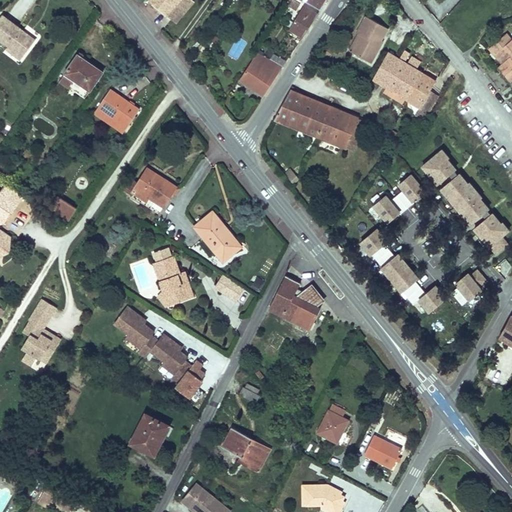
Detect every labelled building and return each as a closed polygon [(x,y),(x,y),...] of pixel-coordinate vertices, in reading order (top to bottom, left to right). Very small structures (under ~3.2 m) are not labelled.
[(151,0),(178,22),(195,2),(193,0),(151,0)] [(292,0),(288,7),(296,12),(304,0),(292,0)] [(308,0),(308,1),(322,9),(327,0),(308,0)] [(306,5),(291,29),(304,37),(319,13),(306,5)] [(23,57),(37,39),(3,14),(0,18),(0,40),(9,47),(23,57)] [(365,38),(358,57),(376,65),(385,44),(384,43),(390,29),(366,19),(359,36),(365,38)] [(359,36),(352,54),(358,57),(365,38),(359,36)] [(237,38),(229,54),(238,59),(246,42),(237,38)] [(505,68),(503,69),(501,71),(508,80),(506,82),(511,88),(511,87),(511,45),(507,40),(490,54),(496,62),(498,60),(505,68)] [(417,44),(406,61),(409,63),(394,85),(430,109),(446,86),(414,65),(424,49),(417,44)] [(23,57),(9,47),(7,50),(21,60),(23,57)] [(260,52),(241,81),(265,96),(283,66),(271,59),(260,52)] [(92,92),(106,71),(79,53),(61,82),(70,88),(75,81),(92,92)] [(274,53),(271,59),(283,66),(286,61),(274,53)] [(341,58),(334,53),(329,61),(336,65),(341,58)] [(394,54),(383,77),(394,85),(409,63),(406,61),(394,54)] [(505,68),(498,60),(496,62),(503,69),(505,68)] [(508,80),(501,71),(498,73),(506,82),(508,80)] [(112,89),(99,108),(128,127),(141,108),(112,89)] [(361,116),(292,89),(275,120),(347,149),(348,147),(355,150),(366,121),(360,118),(361,116)] [(128,127),(99,108),(95,114),(124,134),(128,127)] [(444,145),(422,163),(488,245),(510,227),(444,145)] [(148,182),(139,195),(166,212),(178,193),(181,195),(186,187),(165,175),(157,168),(148,182)] [(293,169),(287,171),(291,182),(297,180),(293,169)] [(409,171),(400,180),(404,188),(391,197),(387,191),(373,201),(388,222),(414,198),(425,187),(409,171)] [(148,182),(138,176),(130,189),(139,195),(148,182)] [(25,205),(30,196),(32,194),(15,183),(8,194),(25,205)] [(19,257),(21,245),(2,233),(6,225),(13,223),(25,205),(8,194),(0,188),(0,259),(5,263),(7,259),(19,257)] [(54,211),(69,220),(78,208),(63,198),(54,211)] [(219,223),(209,212),(193,227),(214,251),(222,245),(230,254),(241,244),(233,235),(231,236),(227,240),(215,227),(219,223)] [(231,236),(219,223),(215,227),(227,240),(231,236)] [(377,225),(359,239),(414,302),(420,298),(428,308),(447,294),(436,281),(426,289),(418,279),(420,274),(400,249),(392,250),(385,242),(388,237),(377,225)] [(173,293),(179,306),(200,297),(193,283),(186,286),(182,277),(184,276),(176,259),(157,268),(170,295),(173,293)] [(468,269),(455,279),(457,285),(452,290),(462,304),(484,288),(483,283),(487,278),(478,268),(472,272),(468,269)] [(189,274),(184,276),(182,277),(186,286),(193,283),(189,274)] [(223,274),(215,287),(236,302),(245,288),(223,274)] [(260,291),(265,280),(256,276),(252,287),(260,291)] [(268,309),(308,328),(318,307),(297,297),(301,290),(297,288),(299,285),(284,278),(268,309)] [(167,296),(173,309),(179,306),(173,293),(170,295),(167,296)] [(54,306),(48,314),(61,323),(67,316),(54,306)] [(10,309),(5,307),(0,318),(0,320),(3,322),(10,309)] [(146,326),(148,322),(133,312),(121,329),(135,339),(133,343),(149,354),(146,357),(154,363),(159,356),(172,365),(170,369),(183,378),(181,381),(188,386),(200,369),(193,364),(196,361),(187,354),(183,352),(185,348),(170,338),(165,345),(159,340),(161,337),(150,329),(146,326)] [(511,315),(509,313),(498,338),(511,346),(511,315)] [(48,314),(39,327),(52,336),(61,323),(48,314)] [(52,336),(39,327),(39,326),(31,336),(32,336),(38,341),(30,353),(35,356),(29,364),(38,371),(44,363),(48,366),(56,354),(62,359),(69,349),(58,341),(55,345),(50,341),(53,337),(52,336)] [(58,341),(53,337),(50,341),(55,345),(58,341)] [(56,354),(48,366),(54,370),(62,359),(56,354)] [(267,395),(249,387),(246,394),(264,402),(267,395)] [(358,408),(344,401),(331,431),(348,439),(359,416),(355,414),(358,408)] [(156,455),(172,427),(147,413),(131,441),(156,455)] [(255,436),(236,427),(227,447),(242,454),(239,460),(261,470),(270,449),(253,441),(255,436)] [(412,445),(385,432),(376,451),(403,464),(412,445)] [(331,511),(334,507),(340,511),(345,502),(342,500),(338,498),(340,494),(342,492),(328,485),(302,484),(302,505),(320,505),(322,508),(328,511),(331,511)] [(211,491),(205,486),(191,504),(199,510),(204,505),(212,511),(211,511),(237,511),(224,501),(222,504),(209,494),(211,491)] [(63,496),(53,491),(44,509),(49,511),(55,511),(56,510),(63,496)] [(224,501),(211,491),(209,494),(222,504),(224,501)] [(63,496),(56,510),(60,511),(77,511),(81,505),(63,496)]
